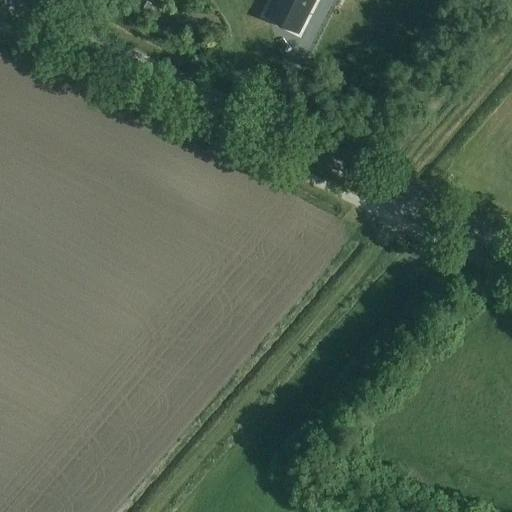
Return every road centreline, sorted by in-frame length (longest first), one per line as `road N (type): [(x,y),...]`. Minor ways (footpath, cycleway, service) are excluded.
road 1 (tertiary): [(511,247),(13,0)]
road 2 (track): [(155,511),(368,263),(388,216)]
